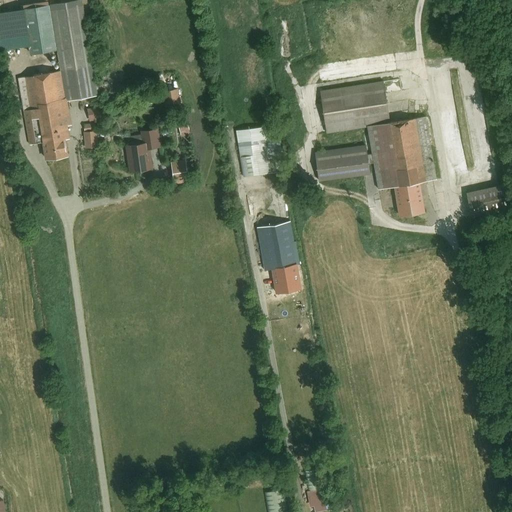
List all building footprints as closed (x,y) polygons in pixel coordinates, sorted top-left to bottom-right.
[(98,93),(82,0),(72,0),(50,4),(61,70),(65,99),(98,93)] [(47,2),(20,7),(27,53),(54,48),(47,2)] [(8,7),(0,8),(0,27),(11,26),(8,7)] [(61,70),(20,76),(31,141),(41,140),(44,158),(67,155),(65,138),(70,137),(68,122),(69,122),(65,99),(61,70)] [(383,80),(321,89),(327,130),(368,123),(389,120),(383,80)] [(178,88),(164,90),(167,109),(181,107),(178,88)] [(98,105),(86,107),(88,118),(100,116),(98,105)] [(418,180),(435,178),(425,114),(389,120),(368,123),(378,187),(394,184),(418,180)] [(237,130),(238,141),(264,137),(262,126),(237,130)] [(159,144),(157,127),(144,129),(145,139),(147,147),(159,144)] [(93,128),(83,130),(86,147),(96,145),(93,128)] [(264,137),(238,141),(244,175),(270,170),(264,137)] [(145,139),(125,143),(129,170),(150,167),(147,147),(145,139)] [(365,143),(316,151),(320,179),(370,171),(365,143)] [(467,151),(450,152),(451,174),(469,173),(467,151)] [(188,159),(171,161),(174,180),(192,177),(188,159)] [(394,184),(399,213),(423,209),(418,180),(394,184)] [(495,185),(465,190),(468,211),(499,206),(495,185)] [(297,290),(283,220),(257,225),(266,269),(271,268),(276,294),(297,290)] [(306,299),(293,301),(295,317),(309,315),(306,299)] [(288,511),(284,487),(266,490),(269,511),(288,511)]
